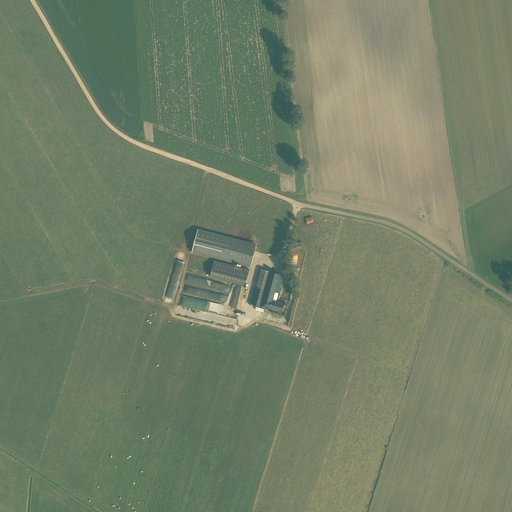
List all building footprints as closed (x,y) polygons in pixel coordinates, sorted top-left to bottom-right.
[(255,252),(255,250),(256,246),(198,230),(192,252),(215,258),(251,267),(255,252)] [(210,277),(239,285),(245,286),(249,270),(214,261),(210,277)] [(283,276),(261,270),(256,289),(253,288),(249,304),(282,313),(284,304),(273,301),(274,295),(275,295),(274,295),(275,293),(279,294),(283,276)] [(183,292),(198,295),(199,289),(185,285),(183,292)] [(239,285),(233,308),(240,309),(246,286),(245,286),(239,285)] [(215,314),(218,303),(181,296),(179,305),(180,305),(177,316),(231,327),(233,318),(215,314)]
